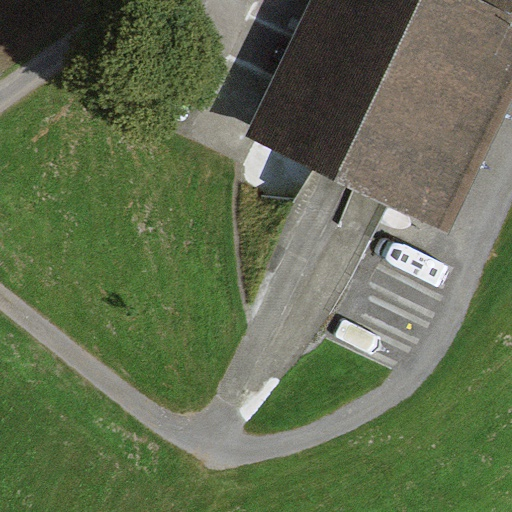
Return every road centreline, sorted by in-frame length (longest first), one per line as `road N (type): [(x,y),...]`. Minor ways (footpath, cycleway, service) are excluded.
road 1 (track): [(0,280),(213,448),(312,438),(402,367),(475,281),(511,184)]
road 2 (track): [(0,105),(133,0)]
